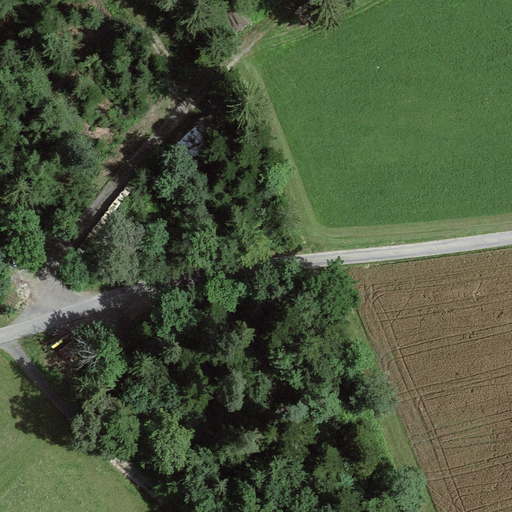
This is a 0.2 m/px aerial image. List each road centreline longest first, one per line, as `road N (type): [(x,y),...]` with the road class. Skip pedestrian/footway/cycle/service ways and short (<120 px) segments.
road 1 (track): [(42,322),(43,283),(113,177),(248,28),(286,0)]
road 2 (track): [(2,335),(182,511)]
